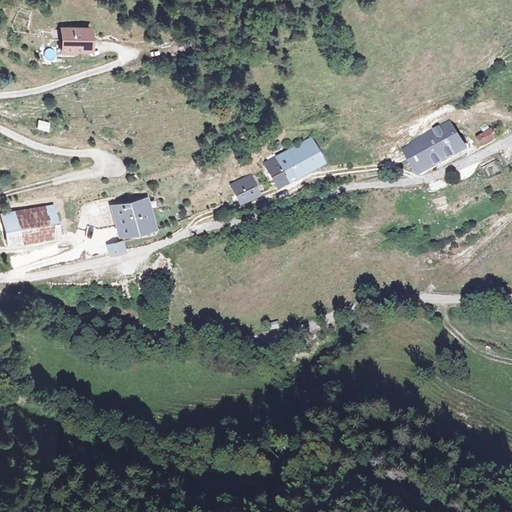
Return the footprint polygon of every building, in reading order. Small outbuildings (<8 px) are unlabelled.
[(88,35),(62,36),(62,55),(89,56),(88,35)] [(35,117),(32,125),(43,129),(46,120),(35,117)] [(491,138),(503,131),(497,121),(485,129),(491,138)] [(412,170),(421,169),(457,147),(446,123),(404,145),(412,170)] [(311,135),(268,157),(280,180),(323,158),(311,135)] [(492,155),(477,164),(482,173),(497,165),(492,155)] [(241,179),(249,197),(266,187),(258,172),(241,179)] [(160,223),(153,195),(120,203),(124,230),(160,223)] [(63,197),(13,204),(19,233),(68,225),(63,197)] [(112,249),(129,245),(128,235),(110,239),(112,249)] [(276,321),(267,322),(268,329),(277,328),(276,321)]
